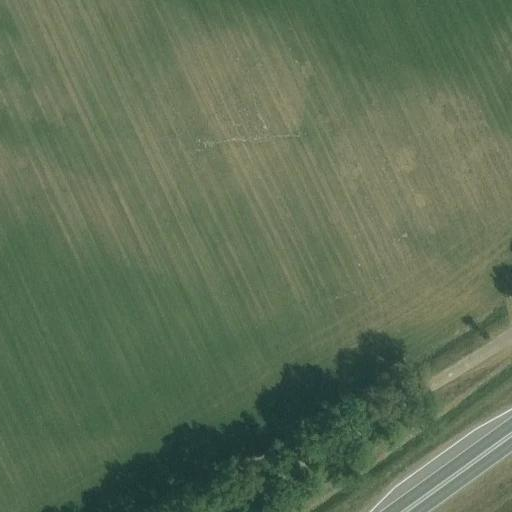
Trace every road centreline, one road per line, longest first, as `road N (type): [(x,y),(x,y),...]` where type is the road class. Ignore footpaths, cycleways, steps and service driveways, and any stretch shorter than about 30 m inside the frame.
road 1 (unclassified): [(215,511),(511,334)]
road 2 (trunk): [(405,511),(511,434)]
